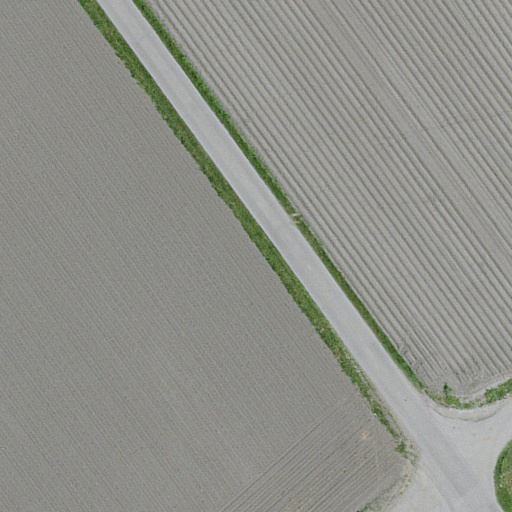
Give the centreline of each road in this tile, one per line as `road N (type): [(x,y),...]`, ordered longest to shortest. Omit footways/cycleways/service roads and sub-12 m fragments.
road 1 (unclassified): [(114,0),(487,511)]
road 2 (track): [(411,511),(511,423)]
